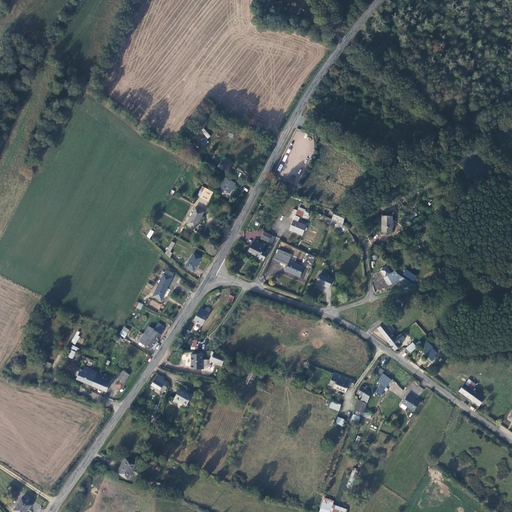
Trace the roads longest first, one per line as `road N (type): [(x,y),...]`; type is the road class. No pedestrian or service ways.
road 1 (residential): [(209,274),(371,339),(511,440)]
road 2 (tertiary): [(379,0),(317,79),(209,274)]
road 3 (tertiary): [(209,274),(51,511)]
